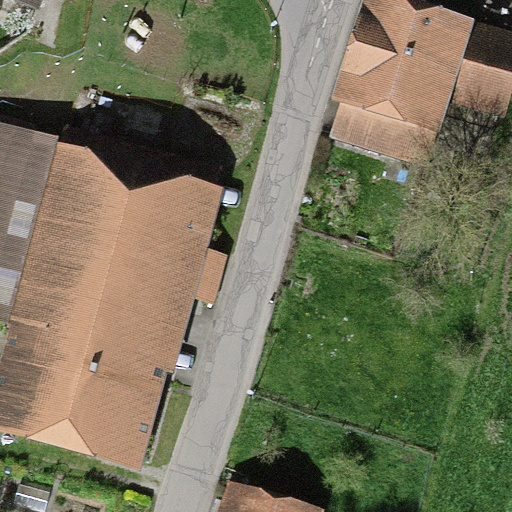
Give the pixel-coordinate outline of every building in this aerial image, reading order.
[(40,0),(15,0),(37,8),(40,0)] [(416,173),(435,112),(459,34),(371,7),(328,146),(416,173)] [(511,76),(511,50),(459,34),(435,112),(495,131),(511,76)] [(120,438),(194,168),(93,141),(89,155),(0,130),(0,321),(41,332),(19,411),(120,438)] [(284,511),(225,495),(220,511),(284,511)]
